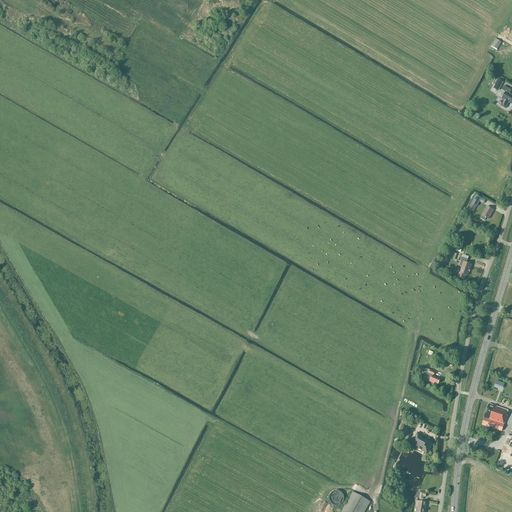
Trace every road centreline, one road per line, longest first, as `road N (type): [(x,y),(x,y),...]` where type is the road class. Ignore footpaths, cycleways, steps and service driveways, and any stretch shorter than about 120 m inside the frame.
road 1 (unclassified): [(439,511),(470,325),(511,196)]
road 2 (secondary): [(453,511),(466,414),(511,252)]
